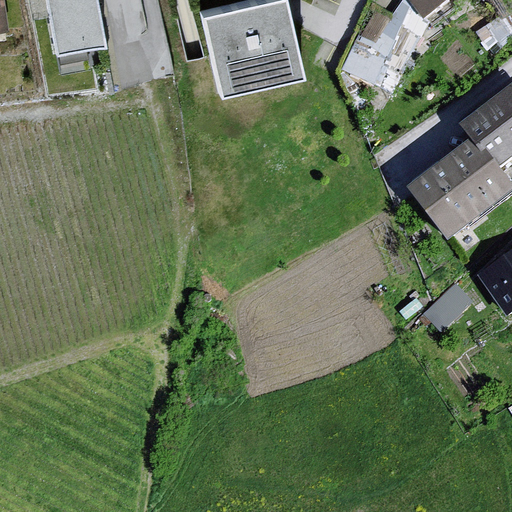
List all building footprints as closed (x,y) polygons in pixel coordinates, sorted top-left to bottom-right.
[(5,0),(0,0),(0,34),(11,33),(5,0)] [(48,0),(56,57),(88,53),(86,37),(103,35),(98,0),(48,0)] [(286,0),(258,0),(197,15),(218,98),(305,77),(286,0)] [(412,0),(433,25),(461,0),(412,0)] [(511,99),(469,130),(487,146),(511,166),(511,99)] [(416,196),(458,246),(511,208),(511,166),(487,146),(416,196)] [(511,262),(484,281),(510,320),(511,318),(511,262)] [(448,323),(475,301),(462,284),(434,305),(448,323)]
